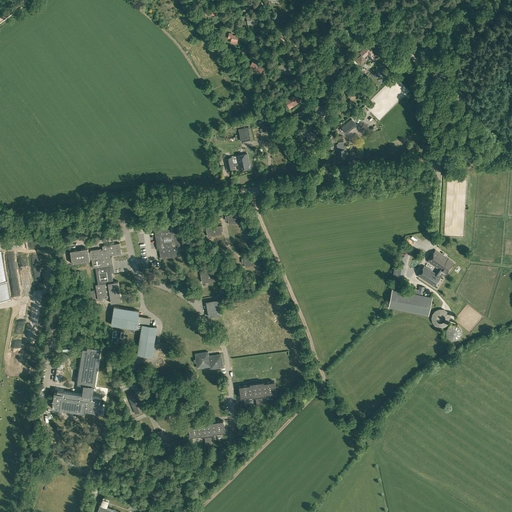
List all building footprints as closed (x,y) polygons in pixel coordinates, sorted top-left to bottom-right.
[(209,15),(216,16),(217,10),(220,11),(221,5),(218,5),(217,8),(211,7),(207,6),(205,14),(209,15)] [(315,20),(326,22),(326,17),(328,17),(328,14),(327,14),(327,13),(316,12),(315,20)] [(247,17),(248,25),(259,24),(258,16),(247,17)] [(231,39),(230,42),(237,44),(238,38),(238,36),(232,35),(233,33),(229,32),(227,38),(231,39)] [(330,41),(335,47),(340,43),(336,37),(330,41)] [(299,46),(304,50),(307,46),(309,47),(313,42),(308,39),(306,41),(304,39),(299,46)] [(353,58),(358,63),(359,62),(361,63),(365,59),(364,57),(368,54),(370,57),(374,53),(367,45),(353,58)] [(255,70),(261,73),(265,66),(259,62),(254,59),(250,66),(255,69),(255,70)] [(278,67),(284,72),(283,73),(285,75),(289,71),(292,73),(295,71),(292,68),(291,69),(284,61),(278,67)] [(323,68),(325,76),(328,75),(329,76),(340,71),(337,63),(323,68)] [(380,73),(385,77),(391,71),(386,67),(380,73)] [(346,92),(350,99),(356,96),(354,92),(357,90),(354,85),(351,87),(352,89),(346,92)] [(284,101),(289,108),(303,100),(301,98),(299,99),(296,94),(284,101)] [(320,114),(321,116),(327,114),(326,107),(328,106),(327,100),(322,102),(323,105),(315,107),(317,114),(320,113),(320,114)] [(356,124),(352,120),(342,128),(346,132),(356,124)] [(239,129),(240,139),(251,136),(249,127),(239,129)] [(307,140),(313,140),(314,132),(307,131),(308,129),(301,129),(300,135),(307,136),(307,140)] [(337,150),(339,158),(345,157),(344,150),(346,150),(345,145),(344,145),(342,135),(337,136),(337,139),(338,144),(339,144),(339,150),(337,150)] [(238,165),(239,170),(250,168),(247,153),(236,156),(237,162),(233,163),(232,157),(225,158),(227,169),(234,167),(234,166),(238,165)] [(228,219),(229,224),(243,222),(242,213),(227,215),(225,216),(226,219),(228,219)] [(222,225),(221,226),(206,228),(207,236),(222,234),(221,229),(222,229),(222,225)] [(159,248),(160,258),(179,255),(178,245),(180,245),(177,227),(154,230),(157,248),(159,248)] [(110,298),(111,303),(121,301),(118,281),(113,282),(111,265),(113,265),(112,257),(111,257),(110,255),(121,253),(120,243),(102,246),(103,249),(101,250),(100,249),(90,250),(90,251),(88,252),(87,248),(70,251),(72,264),(89,261),(89,260),(91,259),(93,268),(95,267),(98,284),(95,285),(98,300),(103,299),(103,298),(105,297),(105,299),(110,298)] [(427,262),(436,268),(441,260),(436,257),(440,252),(435,249),(427,262)] [(0,300),(10,299),(7,281),(5,281),(1,251),(0,251),(0,300)] [(426,281),(434,286),(440,277),(438,276),(441,271),(446,274),(454,263),(440,252),(436,257),(441,260),(436,268),(437,269),(434,273),(432,271),(426,281)] [(244,258),(241,259),(242,262),(244,262),(245,267),(260,265),(258,256),(244,258)] [(417,275),(426,281),(432,271),(424,266),(417,275)] [(216,272),(215,272),(201,274),(202,282),(216,280),(215,275),(217,275),(216,272)] [(391,288),(405,290),(405,287),(400,286),(402,275),(393,273),(390,287),(391,288)] [(411,292),(422,295),(424,287),(421,286),(420,290),(411,289),(411,292)] [(388,307),(428,315),(432,297),(392,289),(388,307)] [(206,302),(209,317),(220,315),(217,300),(206,302)] [(137,354),(152,357),(157,326),(148,325),(149,318),(138,316),(139,311),(114,306),(111,324),(141,329),(137,354)] [(111,345),(122,347),(124,332),(113,330),(111,345)] [(87,349),(83,348),(77,384),(83,385),(82,394),(57,390),(57,393),(54,392),(52,408),(84,413),(85,411),(100,413),(102,397),(92,396),(94,387),(95,387),(101,349),(87,347),(87,349)] [(211,366),(212,369),(223,367),(221,354),(208,356),(208,352),(195,354),(196,359),(193,360),(194,363),(196,363),(197,368),(211,366)] [(259,381),(256,382),(260,405),(263,405),(262,396),(265,396),(265,394),(276,393),(276,392),(273,393),(273,388),(275,387),(274,381),(263,383),(263,382),(260,382),(259,381)] [(243,397),(240,397),(241,398),(252,396),(252,397),(255,397),(256,406),(260,405),(256,382),(253,382),(253,383),(250,383),(250,385),(239,386),(240,392),(242,392),(243,397)] [(127,394),(135,414),(143,410),(135,391),(127,394)] [(205,421),(209,444),(212,444),(211,435),(214,435),(214,433),(225,432),(225,431),(222,432),(222,427),(224,426),(223,420),(212,422),(212,421),(209,421),(208,420),(205,421)] [(189,436),(190,437),(201,435),(201,436),(204,436),(205,445),(209,444),(205,421),(202,421),(202,422),(199,422),(199,424),(188,425),(189,431),(191,431),(192,436),(189,436)] [(156,432),(159,440),(165,438),(162,430),(156,432)]
